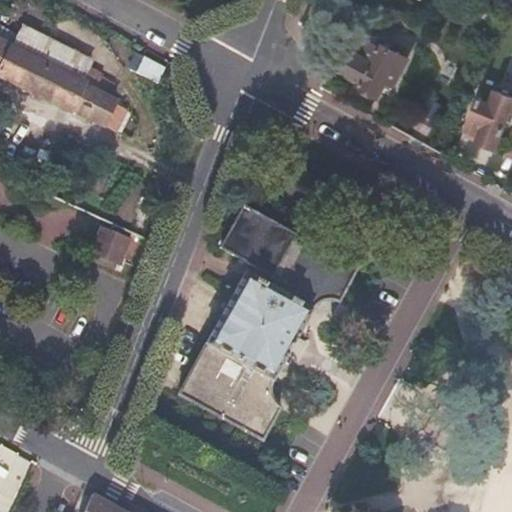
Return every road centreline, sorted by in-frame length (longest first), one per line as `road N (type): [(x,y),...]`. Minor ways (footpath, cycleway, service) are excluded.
road 1 (residential): [(91,465),(247,73)]
road 2 (residential): [(511,218),(247,73)]
road 3 (residential): [(247,73),(113,0)]
